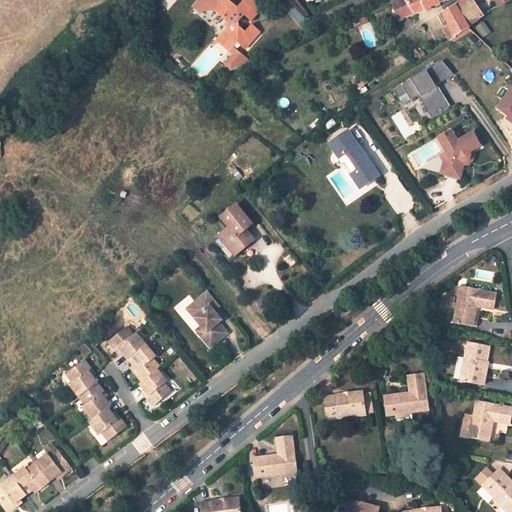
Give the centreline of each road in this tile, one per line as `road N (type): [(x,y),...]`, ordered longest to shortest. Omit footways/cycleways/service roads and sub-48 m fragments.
road 1 (residential): [(53,511),(428,227),(511,180)]
road 2 (residential): [(507,223),(430,267),(143,511)]
